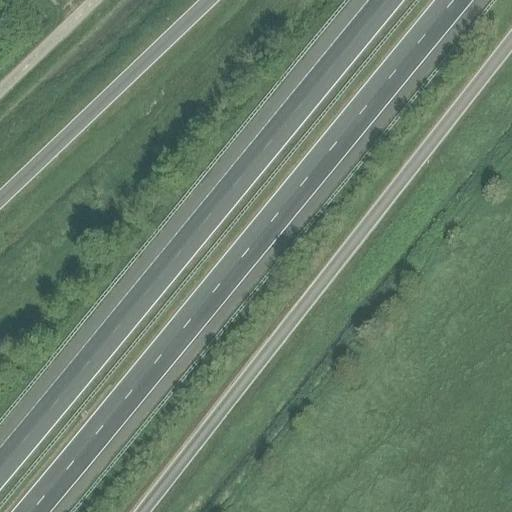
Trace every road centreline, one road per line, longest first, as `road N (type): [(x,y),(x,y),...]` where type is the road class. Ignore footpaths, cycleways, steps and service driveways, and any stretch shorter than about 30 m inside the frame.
road 1 (motorway): [(29,511),(454,0)]
road 2 (motorway): [(128,511),(511,5)]
road 3 (motorway): [(385,0),(0,460)]
road 4 (motorway): [(211,0),(0,202)]
road 5 (unclassified): [(0,91),(93,0)]
